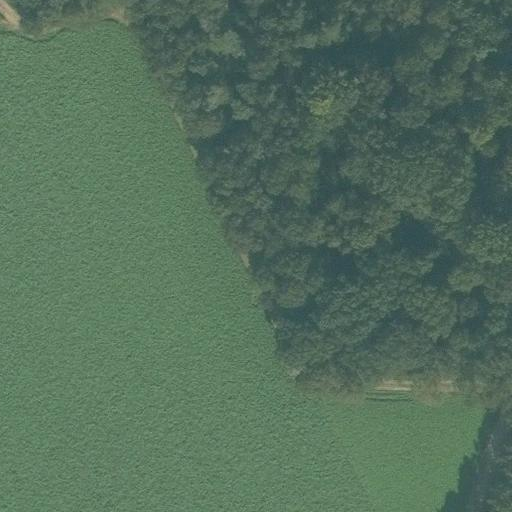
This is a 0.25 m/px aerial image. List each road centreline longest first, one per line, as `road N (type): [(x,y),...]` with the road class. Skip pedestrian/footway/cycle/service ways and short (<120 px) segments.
road 1 (track): [(511,251),(423,88),(393,77),(352,69),(213,145)]
road 2 (track): [(466,511),(511,370)]
